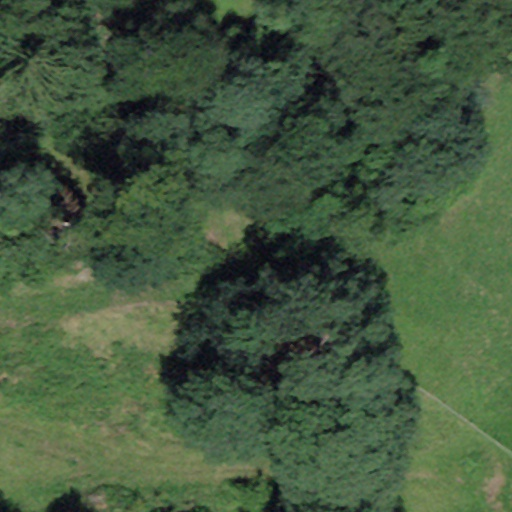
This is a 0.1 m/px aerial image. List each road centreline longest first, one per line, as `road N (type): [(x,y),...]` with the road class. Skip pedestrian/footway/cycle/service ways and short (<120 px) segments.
road 1 (track): [(0,309),(230,273),(283,238),(285,224),(184,213),(0,153)]
road 2 (track): [(441,511),(444,505),(395,473),(130,467),(0,425)]
road 3 (track): [(0,15),(100,13),(122,0)]
